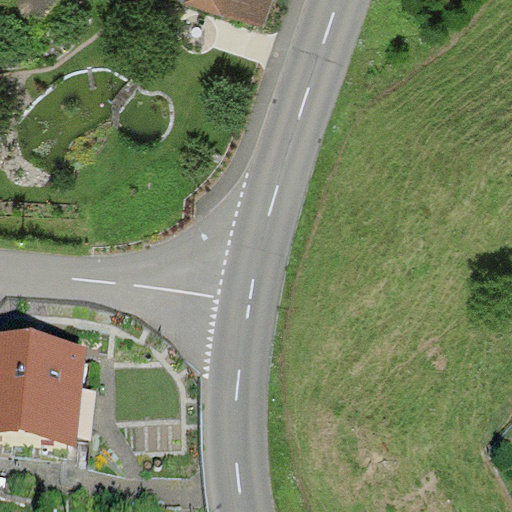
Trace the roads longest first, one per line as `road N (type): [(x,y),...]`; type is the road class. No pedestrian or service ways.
road 1 (tertiary): [(339,0),(264,210),(246,304)]
road 2 (unclassified): [(0,268),(246,304)]
road 3 (tertiary): [(246,304),(235,410),(248,511)]
